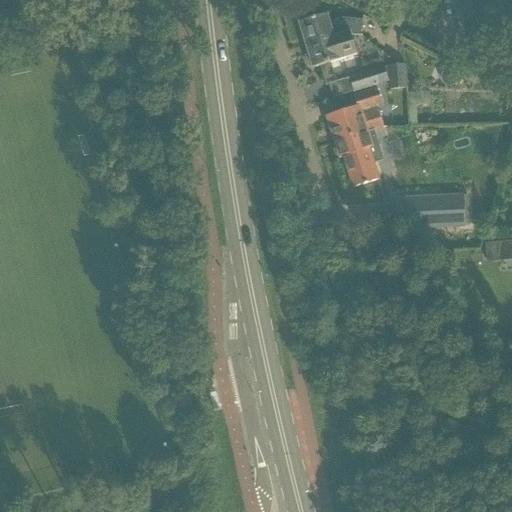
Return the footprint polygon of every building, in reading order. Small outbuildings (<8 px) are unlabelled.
[(330,23),(327,14),(299,23),(306,46),(350,32),(351,36),(361,36),(362,21),(343,19),(330,23)] [(309,56),(306,57),(309,68),(312,67),(313,69),(320,66),(326,86),(328,85),(333,99),(353,93),(353,94),(390,82),(389,67),(384,69),(383,66),(349,78),(336,82),(330,63),(341,59),(356,54),(351,36),(350,32),(306,46),(309,56)] [(405,65),(389,66),(389,67),(390,82),(390,86),(390,90),(406,89),(406,85),(405,65)] [(444,71),(441,77),(444,84),(450,86),(457,83),(460,77),(457,70),(450,68),(444,71)] [(345,112),(326,118),(334,142),(375,130),(375,131),(379,130),(384,128),(384,127),(379,110),(378,110),(377,108),(383,106),(377,88),(352,96),(356,107),(345,112)] [(430,93),(417,94),(417,106),(431,105),(430,93)] [(375,130),(334,142),(339,159),(344,158),(353,188),(373,182),(379,180),(374,164),(385,161),(375,131),(375,130)] [(397,230),(466,227),(464,196),(395,200),(397,230)] [(511,258),(511,240),(486,240),(486,258),(511,258)]
